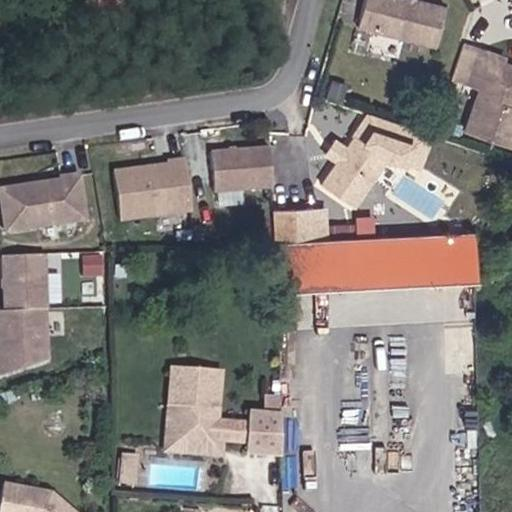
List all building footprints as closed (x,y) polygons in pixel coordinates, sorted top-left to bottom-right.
[(111,0),(83,0),(80,17),(106,24),(111,0)] [(451,17),(378,0),(373,0),(365,39),(441,57),(451,17)] [(499,65),(483,59),(471,94),(486,99),(471,142),(511,156),(511,75),(497,70),(499,65)] [(357,214),(390,162),(422,170),(416,144),(373,132),(363,146),(352,138),(319,189),(340,203),(357,214)] [(213,151),(218,192),(273,185),(268,145),(213,151)] [(186,162),(111,170),(116,216),(191,207),(186,162)] [(77,177),(8,185),(13,229),(82,221),(77,177)] [(309,221),(269,224),(271,256),(283,255),(311,253),(309,221)] [(484,236),(428,242),(428,247),(429,289),(484,285),(484,236)] [(428,242),(283,256),(285,282),(285,298),(429,289),(428,247),(428,242)] [(48,250),(48,270),(63,270),(63,250),(48,250)] [(0,256),(0,265),(1,309),(47,307),(46,255),(0,256)] [(48,271),(48,300),(62,300),(62,271),(48,271)] [(0,368),(49,368),(47,307),(1,309),(0,308),(0,368)] [(184,444),(209,447),(210,438),(243,440),(244,420),(212,418),(214,369),(162,367),(161,403),(168,403),(168,428),(184,444)] [(209,454),(209,447),(184,444),(168,428),(168,403),(161,403),(159,451),(209,454)] [(260,453),(263,413),(249,412),(248,422),(247,442),(246,452),(260,453)] [(280,454),(283,414),(263,413),(260,453),(280,454)] [(134,461),(119,460),(118,490),(132,490),(134,461)] [(71,511),(60,492),(11,485),(6,511),(71,511)]
